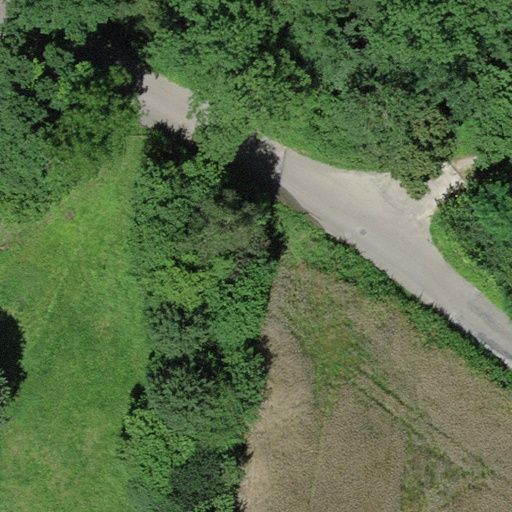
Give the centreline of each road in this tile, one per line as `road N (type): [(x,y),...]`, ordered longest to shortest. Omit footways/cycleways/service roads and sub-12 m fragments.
road 1 (residential): [(511,342),(335,205),(0,0)]
road 2 (track): [(335,205),(511,163)]
